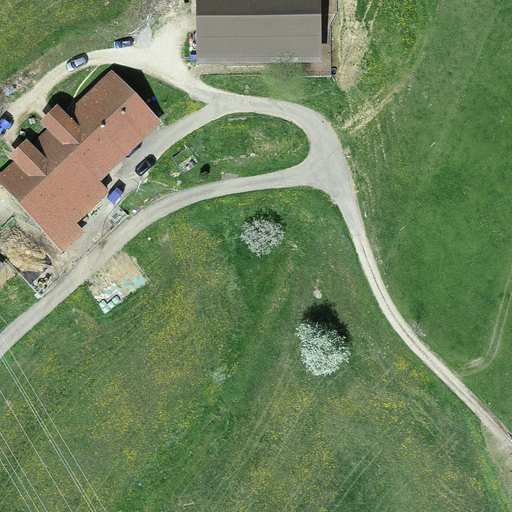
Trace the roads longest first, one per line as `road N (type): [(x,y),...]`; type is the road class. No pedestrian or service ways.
road 1 (residential): [(0,349),(154,209),(212,187),(321,174)]
road 2 (track): [(511,443),(391,310),(341,187),(321,174)]
